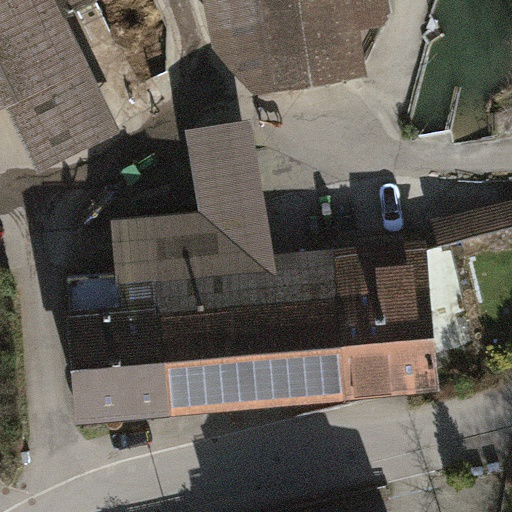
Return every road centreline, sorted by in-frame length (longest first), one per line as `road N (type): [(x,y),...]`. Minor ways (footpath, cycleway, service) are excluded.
road 1 (unknown): [(122,495),(27,325),(21,258),(43,213),(92,168),(165,131),(252,113),(327,119),(440,146),(511,146)]
road 2 (residential): [(87,511),(122,495),(511,400)]
